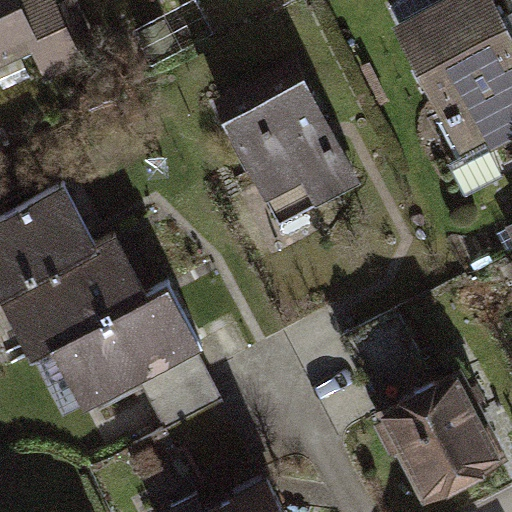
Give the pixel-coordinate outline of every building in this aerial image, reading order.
[(53,0),(52,0),(26,13),(19,0),(0,0),(0,56),(33,42),(46,69),(79,54),(53,0)] [(440,119),(459,156),(511,128),(511,37),(492,0),(464,0),(403,32),(447,116),(440,119)] [(222,99),(282,214),(355,176),(294,61),(222,99)] [(112,67),(84,80),(94,103),(122,90),(112,67)] [(0,292),(14,285),(95,242),(64,182),(0,215),(0,292)] [(116,231),(95,242),(14,285),(46,345),(66,334),(147,292),(116,231)] [(168,281),(147,292),(66,334),(98,395),(137,375),(164,426),(215,399),(189,348),(200,342),(168,281)] [(396,306),(343,334),(367,382),(422,355),(396,306)] [(468,464),(497,450),(456,371),(441,379),(434,377),(422,355),(367,382),(383,412),(386,411),(387,413),(378,417),(393,447),(403,442),(430,493),(471,471),(468,464)] [(215,399),(164,426),(177,451),(229,424),(215,399)] [(229,424),(177,451),(190,477),(242,449),(229,424)] [(242,449),(190,477),(198,490),(203,501),(255,474),(242,449)] [(285,511),(268,477),(207,508),(203,501),(198,490),(171,503),(175,511),(285,511)]
